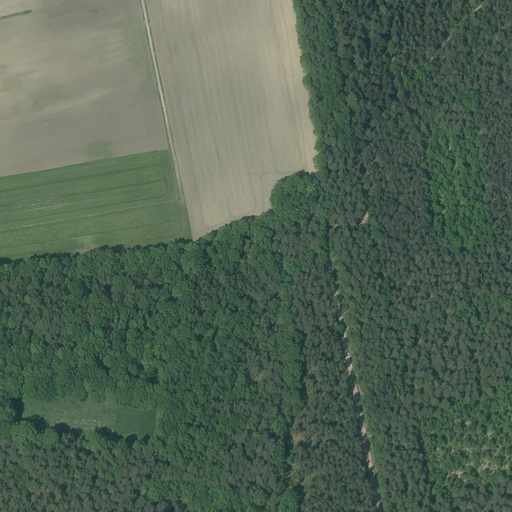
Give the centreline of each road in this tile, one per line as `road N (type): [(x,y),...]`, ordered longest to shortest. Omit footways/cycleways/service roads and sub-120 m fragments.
road 1 (track): [(329,230),(380,511)]
road 2 (track): [(463,21),(354,150)]
road 3 (track): [(354,150),(326,0)]
